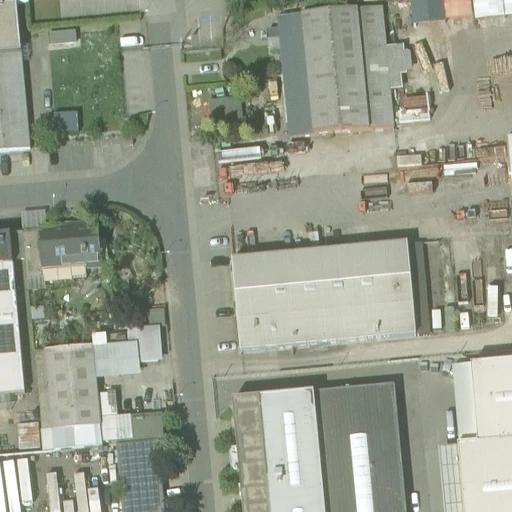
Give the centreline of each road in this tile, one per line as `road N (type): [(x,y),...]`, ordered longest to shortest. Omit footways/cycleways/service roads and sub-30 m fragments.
road 1 (residential): [(202,511),(171,181)]
road 2 (residential): [(171,181),(0,198)]
road 3 (residential): [(171,181),(159,44)]
